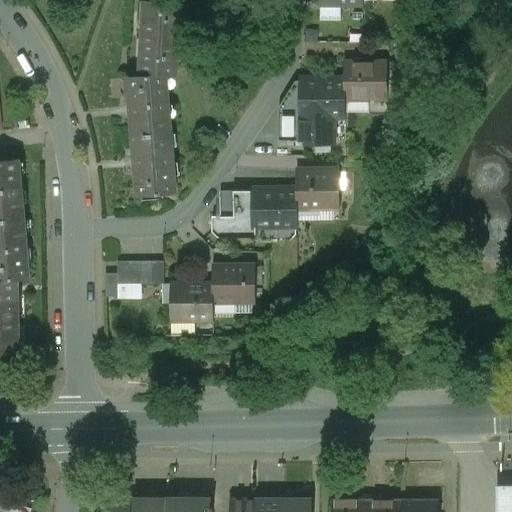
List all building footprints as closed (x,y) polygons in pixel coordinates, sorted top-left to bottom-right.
[(142,30),(139,76),(128,77),(130,107),(135,167),(137,197),(174,194),(163,75),(176,76),(181,4),(146,1),(144,22),(143,22),(142,30)] [(388,63),(345,63),(345,81),(345,100),(368,100),(388,100),(388,63)] [(313,81),(302,81),(302,108),(302,118),(303,118),(331,118),(345,118),(345,100),(345,81),(334,81),(313,81)] [(388,100),(368,100),(369,116),(388,116),(388,100)] [(302,118),(302,108),(279,109),(278,121),(303,121),(303,118),(302,118)] [(331,118),(303,118),(303,121),(303,134),(307,134),(307,135),(312,141),(331,141),(331,118)] [(303,134),(303,121),(278,121),(278,141),(303,141),(303,134)] [(15,160),(0,161),(0,353),(13,353),(13,332),(16,332),(16,325),(16,317),(12,317),(11,297),(15,297),(15,279),(27,279),(24,249),(18,190),(15,160)] [(339,173),(297,173),(297,191),(297,210),(339,210),(339,173)] [(297,191),(254,191),(254,192),(254,228),(255,228),(297,227),(297,210),(297,191)] [(254,192),(233,192),(233,193),(233,217),(220,217),(212,217),(212,232),(218,238),(255,238),(255,228),(254,228),(254,192)] [(233,193),(220,193),(220,217),(233,217),(233,193)] [(129,285),(129,263),(117,263),(117,275),(118,286),(129,285)] [(141,285),(141,263),(129,263),(129,285),(141,285)] [(152,263),(141,263),(141,285),(152,285),(152,263)] [(164,285),(163,263),(152,263),(152,285),(164,285)] [(256,266),(212,267),(212,285),(213,285),(213,303),(257,303),(256,266)] [(118,286),(117,275),(105,275),(106,298),(118,298),(118,286)] [(212,285),(171,285),(171,322),(213,322),(213,303),(213,285),(212,285)] [(495,511),(511,511),(511,486),(495,487),(495,511)] [(0,511),(32,511),(34,509),(0,499),(0,511)] [(134,511),(134,500),(104,499),(99,511),(134,511)] [(166,511),(167,500),(134,500),(134,511),(166,511)] [(210,511),(210,500),(167,500),(166,511),(210,511)] [(257,511),(257,500),(231,500),(230,511),(257,511)] [(283,511),(284,500),(257,500),(257,511),(283,511)] [(311,511),(312,500),(284,500),(283,511),(311,511)] [(367,511),(367,500),(333,500),(333,511),(367,511)] [(400,511),(402,501),(367,500),(367,511),(400,511)] [(439,511),(439,501),(402,501),(400,511),(439,511)]
